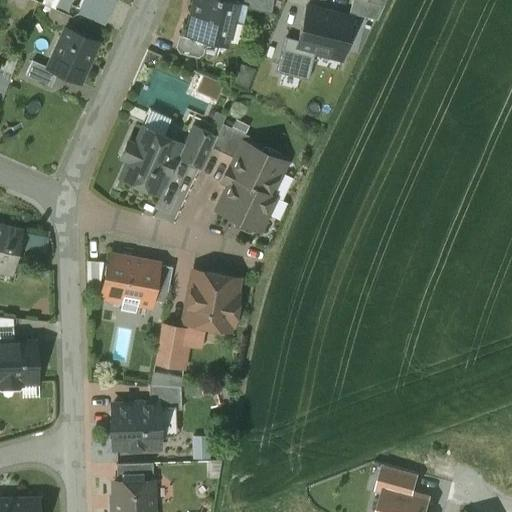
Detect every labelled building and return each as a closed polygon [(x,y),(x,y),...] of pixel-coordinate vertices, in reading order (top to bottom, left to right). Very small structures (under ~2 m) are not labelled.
[(112,0),(111,0),(81,0),(76,11),(102,23),(112,0)] [(235,1),(229,0),(194,0),(189,23),(185,22),(182,24),(180,31),(179,32),(175,46),(178,52),(198,56),(202,53),(204,47),(206,45),(209,46),(210,41),(225,44),(225,43),(221,42),(231,1),(235,2),(235,1)] [(273,0),(240,0),(239,6),(270,13),(273,0)] [(383,5),(366,1),(363,0),(351,0),(349,12),(376,19),(383,5)] [(52,7),(47,18),(64,25),(69,14),(52,7)] [(352,18),(305,7),(295,46),(314,51),(315,49),(341,56),(340,57),(342,58),(352,18)] [(99,44),(63,27),(63,28),(65,29),(48,67),(46,66),(45,67),(57,72),(81,83),(82,82),(79,81),(96,43),(99,44)] [(45,67),(32,61),(26,75),(51,86),(57,72),(45,67)] [(0,103),(0,104),(11,74),(0,69),(0,103)] [(223,82),(202,73),(196,89),(216,98),(223,82)] [(249,136),(222,123),(219,129),(216,136),(211,147),(234,158),(243,141),(245,142),(249,136)] [(193,125),(184,145),(178,158),(201,168),(211,147),(216,136),(211,134),(193,125)] [(184,145),(143,127),(136,144),(132,142),(126,145),(122,154),(125,160),(128,162),(121,178),(156,194),(164,175),(172,172),(178,158),(184,145)] [(219,129),(214,127),(211,134),(216,136),(219,129)] [(245,142),(243,141),(234,158),(230,169),(228,168),(223,180),(229,183),(223,194),(225,194),(217,210),(258,230),(259,227),(263,226),(269,214),(267,210),(274,196),(269,194),(275,181),(279,179),(285,168),(284,164),(285,161),(245,142)] [(21,231),(0,226),(0,266),(12,269),(11,272),(12,273),(18,246),(21,231)] [(43,236),(21,231),(18,246),(39,251),(43,236)] [(158,264),(108,254),(104,276),(108,276),(105,297),(122,300),(120,310),(135,313),(137,303),(150,305),(151,300),(158,264)] [(85,261),(86,286),(98,286),(102,262),(85,261)] [(172,267),(158,264),(151,300),(165,302),(172,267)] [(221,274),(210,272),(208,273),(194,270),(184,322),(206,326),(209,330),(222,333),(226,330),(227,330),(229,322),(233,323),(238,296),(234,295),(237,279),(222,276),(221,274)] [(190,329),(161,324),(156,353),(184,358),(190,329)] [(0,342),(0,384),(4,384),(4,382),(36,381),(35,341),(0,342)] [(184,358),(156,353),(153,364),(182,368),(184,358)] [(150,383),(180,385),(182,377),(152,371),(150,383)] [(150,383),(148,383),(149,404),(158,404),(158,410),(181,409),(180,385),(150,383)] [(141,402),(128,402),(126,404),(111,405),(112,420),(110,420),(110,432),(112,432),(113,448),(126,447),(130,451),(139,450),(143,447),(159,446),(159,439),(163,436),(162,422),(158,418),(158,410),(158,404),(149,404),(143,404),(141,402)] [(152,462),(116,463),(116,481),(151,480),(151,481),(153,481),(152,462)] [(378,488),(384,490),(386,485),(412,492),(416,475),(384,466),(378,488)] [(116,481),(114,481),(114,494),(112,496),(113,509),(115,511),(114,511),(154,511),(154,503),(152,501),(151,481),(151,480),(116,481)] [(386,485),(384,490),(378,511),(424,511),(429,497),(412,492),(386,485)] [(37,511),(38,500),(9,500),(9,499),(0,499),(0,511),(37,511)]
